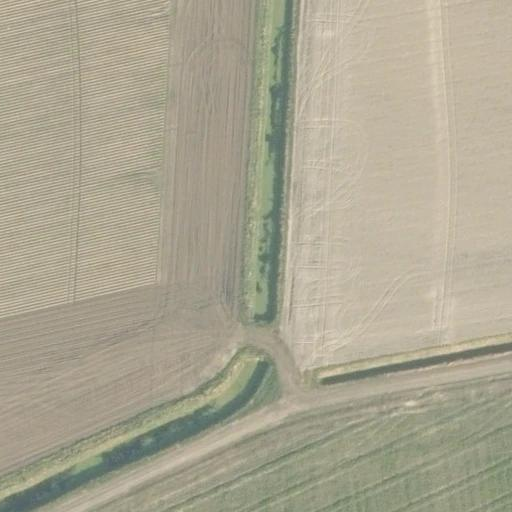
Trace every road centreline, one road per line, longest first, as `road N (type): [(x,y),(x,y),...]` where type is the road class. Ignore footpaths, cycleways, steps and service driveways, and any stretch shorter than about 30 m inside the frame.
road 1 (track): [(45,511),(275,407)]
road 2 (track): [(275,407),(511,361)]
